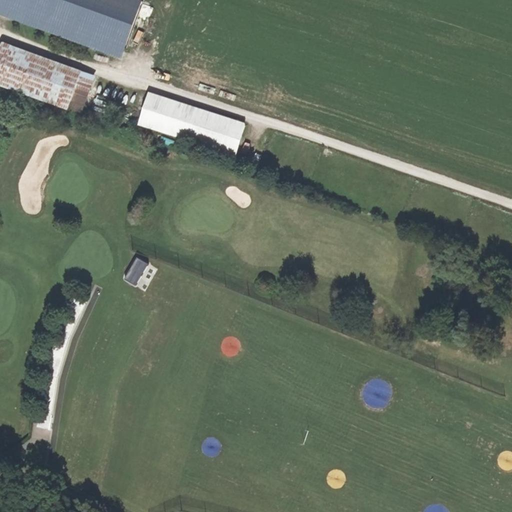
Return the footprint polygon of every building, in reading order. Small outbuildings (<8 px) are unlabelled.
[(143,1),(139,0),(0,0),(0,4),(126,50),(143,1)] [(0,83),(80,112),(92,77),(81,73),(3,45),(0,52),(0,83)] [(141,124),(236,154),(246,126),(151,95),(141,124)] [(134,255),(122,278),(136,285),(148,262),(134,255)] [(137,285),(146,289),(156,267),(147,263),(137,285)] [(38,429),(51,431),(59,381),(70,340),(88,302),(77,298),(59,335),(46,377),(38,429)] [(511,451),(498,452),(499,467),(511,466),(511,451)] [(341,484),(341,471),(329,471),(328,484),(341,484)]
